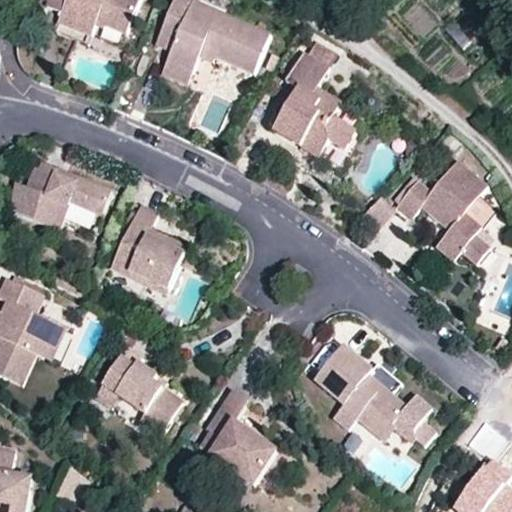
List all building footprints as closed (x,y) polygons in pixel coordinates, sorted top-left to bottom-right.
[(137,0),(47,0),(47,1),(61,8),(55,22),(89,34),(94,21),(125,33),(137,0)] [(221,51),(219,57),(258,74),(274,35),(197,2),(197,0),(178,0),(159,45),(173,51),(169,61),(196,73),(203,56),(208,45),(221,51)] [(216,61),(219,57),(221,51),(208,45),(203,56),(216,61)] [(315,58),(335,71),(343,58),(323,46),(315,58)] [(276,51),(270,65),(277,68),(282,54),(276,51)] [(305,92),(280,133),(324,160),(334,144),(349,153),(362,133),(341,121),(349,107),(324,92),(337,72),(335,71),(315,58),(310,56),(292,84),(305,92)] [(191,83),(196,73),(169,61),(164,71),(191,83)] [(203,62),(191,90),(204,95),(216,68),(203,62)] [(53,175),(55,169),(41,164),(40,169),(34,168),(25,186),(19,184),(7,211),(57,231),(67,204),(99,217),(110,192),(77,178),(74,184),(53,175)] [(447,244),(464,259),(479,271),(493,254),(478,241),(487,232),(470,218),(494,190),(463,164),(437,195),(424,183),(422,182),(402,206),(417,220),(425,211),(445,228),(450,223),(458,230),(454,236),(447,244)] [(77,178),(55,169),(53,175),(74,184),(77,178)] [(384,196),(362,216),(378,233),(400,213),(384,196)] [(130,268),(126,277),(147,287),(149,283),(167,289),(183,254),(165,247),(168,239),(148,230),(155,213),(136,205),(111,259),(130,268)] [(445,228),(454,236),(458,230),(450,223),(445,228)] [(186,248),(168,239),(165,247),(183,254),(186,248)] [(457,268),(464,259),(447,244),(439,253),(457,268)] [(107,268),(126,277),(130,268),(111,259),(107,268)] [(43,358),(58,325),(34,314),(43,290),(33,285),(31,290),(3,278),(0,285),(0,297),(5,300),(0,308),(0,374),(23,385),(36,357),(43,358)] [(164,294),(167,289),(149,283),(147,287),(164,294)] [(69,331),(58,325),(43,358),(52,362),(69,331)] [(369,371),(340,348),(313,383),(342,406),(332,419),(347,431),(356,420),(371,431),(376,425),(384,422),(394,430),(411,433),(412,439),(422,447),(430,436),(416,426),(429,410),(413,397),(403,408),(378,389),(374,394),(359,383),(369,371)] [(159,436),(180,406),(161,392),(147,382),(152,375),(137,364),(140,359),(126,349),(91,399),(107,410),(117,397),(144,416),(140,422),(159,436)] [(166,385),(152,375),(147,382),(161,392),(166,385)] [(256,442),(232,426),(245,405),(229,395),(203,431),(207,436),(198,449),(252,486),(260,476),(273,456),(256,442)] [(384,422),(376,425),(371,431),(385,442),(394,430),(384,422)] [(0,511),(30,511),(36,481),(17,478),(21,456),(0,452),(0,511)] [(511,474),(489,458),(454,508),(459,511),(511,511),(511,489),(505,484),(511,474)] [(68,472),(61,500),(84,506),(91,478),(68,472)]
